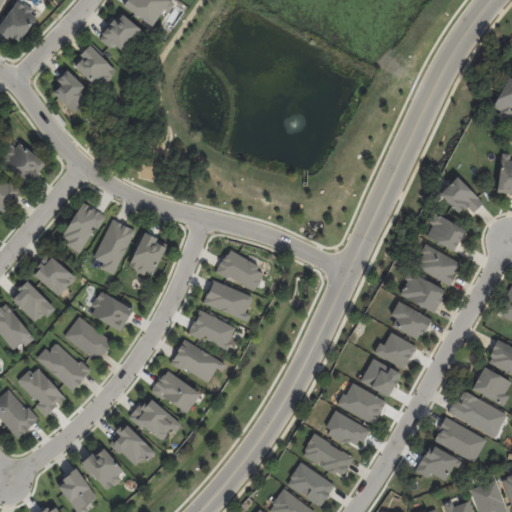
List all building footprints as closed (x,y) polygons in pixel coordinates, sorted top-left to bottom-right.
[(126,0),(122,5),(151,26),(164,9),(168,12),(174,4),(169,0),(126,0)] [(33,10),(31,14),(38,18),(21,43),(11,37),(9,40),(0,33),(0,29),(18,2),(24,6),(26,4),(34,10),(33,10)] [(122,52),(141,31),(120,12),(97,38),(110,49),(114,45),(122,52)] [(102,58),(116,71),(116,72),(117,73),(112,78),(113,79),(101,91),(73,64),(75,62),(75,61),(81,55),(82,55),(91,46),(102,58)] [(94,96),(76,114),(68,107),(55,95),(63,86),(59,82),(69,71),(94,96)] [(511,115),(494,106),(511,74),(511,115)] [(65,127),(63,128),(55,116),(59,114),(67,125),(65,127)] [(43,160),(42,161),(46,164),(30,183),(2,159),(7,152),(6,152),(11,145),(15,148),(20,141),(43,160)] [(511,158),(511,192),(498,191),(504,152),(511,153),(511,158)] [(19,194),(12,202),(13,202),(10,206),(9,206),(4,212),(0,208),(0,176),(8,183),(9,183),(10,181),(22,190),(19,194)] [(483,204),(473,214),(468,209),(465,211),(463,209),(460,213),(441,194),(458,177),(481,200),(480,200),(483,204)] [(97,229),(105,215),(80,202),(60,241),(80,252),(93,227),(97,229)] [(462,241),(461,241),(456,251),(428,236),(434,225),(430,223),(435,212),(468,229),(462,241)] [(100,268),(114,274),(134,230),(111,219),(93,258),(103,262),(100,268)] [(150,232),(159,236),(158,238),(169,243),(168,245),(158,266),(157,266),(154,272),(148,269),(145,274),(137,269),(137,268),(130,264),(147,230),(150,232)] [(461,262),(456,272),(458,273),(451,285),(420,267),(423,262),(421,260),(425,252),(423,251),(427,243),(461,262)] [(215,273),(255,291),(265,269),(225,251),(215,273)] [(41,263),(32,275),(60,296),(75,276),(50,257),(44,265),(41,263)] [(442,299),(441,299),(443,300),(441,303),(435,313),(401,294),(409,281),(406,279),(410,271),(446,291),(442,299)] [(10,298),(35,322),(42,314),(46,317),(55,308),(27,280),(10,298)] [(202,303),(247,321),(250,314),(246,312),(252,296),(211,280),(202,303)] [(511,318),(499,312),(511,286),(511,318)] [(133,311),(128,321),(127,320),(126,322),(127,322),(122,330),(93,313),(96,307),(92,305),(97,297),(98,297),(103,289),(135,309),(133,311)] [(433,319),(426,331),(424,334),(422,333),(418,339),(394,325),(398,318),(392,314),(400,300),(433,319)] [(0,305),(0,336),(13,352),(33,337),(4,302),(0,305)] [(225,350),(235,327),(198,309),(187,332),(225,350)] [(114,341),(99,361),(65,336),(80,316),(114,341)] [(373,354),(404,369),(416,345),(389,332),(383,345),(378,342),(373,354)] [(222,362),(183,339),(170,361),(209,384),(222,362)] [(511,346),(511,373),(490,362),(493,356),(491,356),(494,349),(498,339),(511,346)] [(88,374),(83,379),(83,380),(73,390),(37,358),(47,348),(50,350),(57,342),(80,362),(82,360),(91,369),(88,374)] [(388,397),(400,373),(371,358),(359,382),(388,397)] [(65,397),(35,366),(18,382),(37,403),(35,406),(45,416),(65,397)] [(478,380),(486,367),(511,383),(505,394),(509,396),(504,406),(474,389),(478,380)] [(151,394),(190,411),(200,389),(161,372),(151,394)] [(338,408),(375,422),(385,398),(347,384),(338,408)] [(36,422),(29,427),(30,428),(25,432),(19,438),(0,415),(0,397),(10,389),(27,409),(29,406),(39,418),(37,420),(36,422)] [(496,437),(450,411),(455,402),(452,400),(454,396),(461,400),(465,392),(468,391),(509,414),(496,437)] [(174,431),(180,424),(151,398),(144,406),(140,403),(129,415),(159,442),(172,429),(174,431)] [(357,448),(368,428),(333,410),(323,431),(357,448)] [(488,440),(476,462),(437,440),(437,439),(437,438),(440,432),(442,433),(444,430),(441,428),(447,417),(488,440)] [(108,442),(134,467),(143,457),(146,461),(155,452),(126,424),(108,442)] [(355,460),(345,475),(338,471),(336,475),(323,466),(326,462),(322,459),(319,464),(305,455),(308,450),(306,449),(310,444),(309,443),(316,432),(332,442),(331,443),(343,451),(344,450),(356,457),(355,460)] [(427,478),(429,473),(445,481),(457,458),(429,444),(414,471),(427,478)] [(95,475),(94,474),(92,476),(81,464),(84,462),(83,461),(94,452),(97,456),(98,456),(100,458),(102,456),(100,453),(105,448),(125,470),(119,475),(122,479),(115,486),(114,485),(109,490),(95,475)] [(336,485),(330,494),(331,495),(328,499),(327,498),(322,506),(317,502),(316,503),(307,497),(313,488),(312,487),(306,488),(302,493),(289,484),(293,478),(291,477),(302,461),(336,485)] [(67,476),(73,472),(72,471),(77,467),(91,486),(91,487),(98,496),(86,505),(89,510),(86,511),(79,511),(60,486),(66,482),(64,478),(67,476)] [(511,474),(502,478),(511,511),(511,474)] [(480,511),(473,490),(498,480),(506,501),(505,502),(508,511),(480,511)] [(273,511),(271,510),(275,504),(274,503),(279,496),(285,488),(317,511),(273,511)] [(448,511),(446,504),(454,501),(456,506),(471,501),(474,511),(448,511)]
